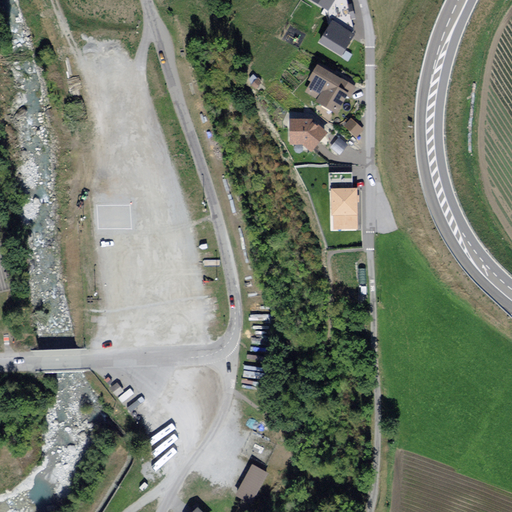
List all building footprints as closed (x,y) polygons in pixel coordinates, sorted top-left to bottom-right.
[(332,0),(313,0),(328,9),(332,0)] [(353,33),(334,22),(321,42),(340,53),(353,33)] [(354,89),(315,66),(306,81),(310,83),(304,93),(316,99),(314,102),(335,114),(345,96),(349,99),(354,89)] [(361,129),(350,120),(344,127),(356,137),(361,129)] [(288,147),(303,147),(310,152),(326,135),(311,121),(288,121),(288,147)] [(356,229),(356,192),(352,192),(352,176),(330,177),(330,193),(332,193),(332,217),(336,217),(336,230),(356,229)] [(267,473),(253,465),(236,494),(250,502),(267,473)]
